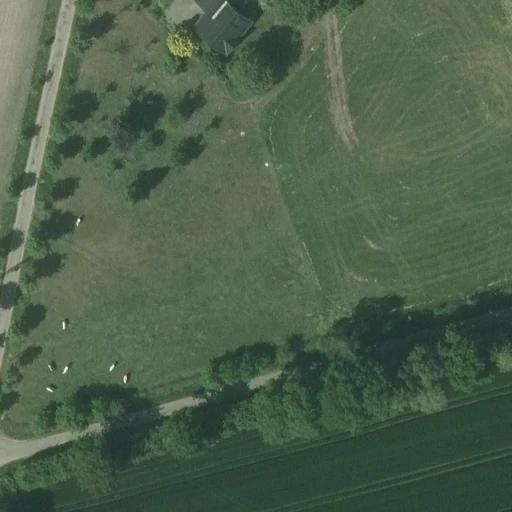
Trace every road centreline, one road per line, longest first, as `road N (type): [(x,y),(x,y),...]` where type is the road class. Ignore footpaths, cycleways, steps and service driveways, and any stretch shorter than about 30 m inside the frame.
road 1 (residential): [(511,312),(0,451)]
road 2 (residential): [(69,0),(0,350)]
